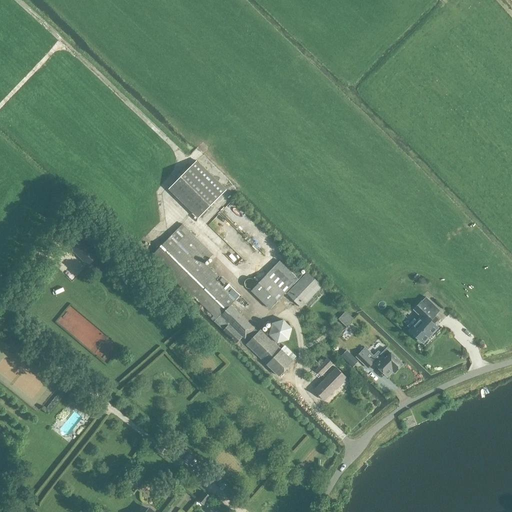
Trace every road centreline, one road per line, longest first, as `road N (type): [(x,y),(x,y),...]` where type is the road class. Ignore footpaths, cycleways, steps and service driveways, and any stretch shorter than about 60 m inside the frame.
road 1 (track): [(355,448),(299,388),(299,327),(285,308),(271,316),(255,308),(223,257),(159,194),(185,157),(17,0)]
road 2 (unclassified): [(315,511),(355,448),(398,410),(511,362)]
